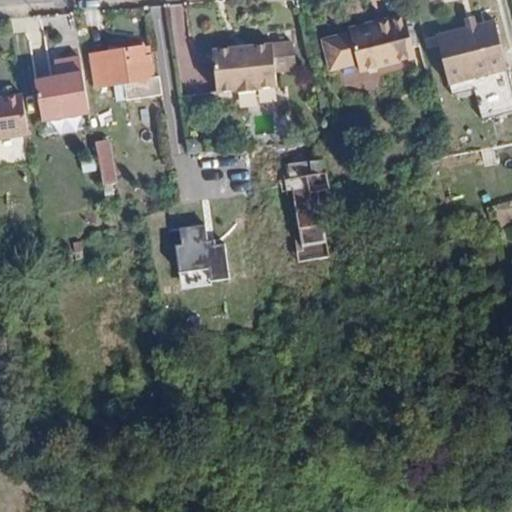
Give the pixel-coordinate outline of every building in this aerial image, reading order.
[(325,42),(408,30),(405,16),(376,24),(377,29),(351,36),(325,42)] [(471,81),(474,91),(482,120),(511,111),(511,88),(494,23),(436,39),(449,87),(471,81)] [(377,29),(376,24),(350,31),(351,36),(377,29)] [(416,59),(408,30),(325,42),(332,71),(359,65),(361,74),(416,59)] [(276,87),(272,45),(213,49),(217,91),(235,90),(236,92),(254,91),(256,88),(276,87)] [(145,58),(143,47),(91,55),(97,88),(154,78),(151,58),(145,58)] [(88,103),(83,73),(79,51),(54,56),(57,71),(34,74),(41,112),(88,103)] [(449,87),(452,96),(457,96),(474,91),(471,81),(449,87)] [(0,139),(28,135),(22,96),(0,98),(0,139)] [(100,167),(104,185),(116,183),(109,140),(96,142),(99,158),(100,167)] [(86,169),(100,167),(99,158),(85,161),(86,169)] [(328,160),(292,162),(295,259),(329,258),(326,188),(329,188),(328,160)] [(176,245),(182,288),(233,281),(228,243),(213,245),(210,224),(182,228),(184,244),(176,245)]
